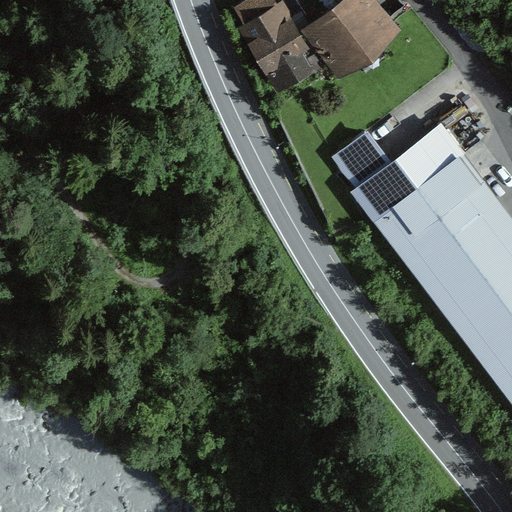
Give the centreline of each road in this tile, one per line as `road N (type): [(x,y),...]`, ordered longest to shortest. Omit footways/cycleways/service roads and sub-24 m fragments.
road 1 (primary): [(191,0),(238,117),(305,245),(501,511)]
road 2 (track): [(0,113),(45,161),(115,273),(138,292),(160,295),(177,284),(182,214),(115,0)]
